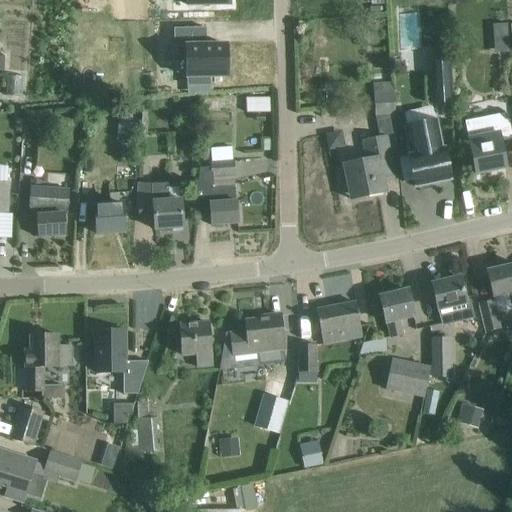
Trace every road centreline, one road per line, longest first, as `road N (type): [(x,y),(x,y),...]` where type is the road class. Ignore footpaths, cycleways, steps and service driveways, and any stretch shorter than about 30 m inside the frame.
road 1 (residential): [(6,285),(119,284),(292,266)]
road 2 (residential): [(292,266),(511,219)]
road 3 (residential): [(292,266),(286,126)]
road 4 (track): [(286,126),(282,0)]
